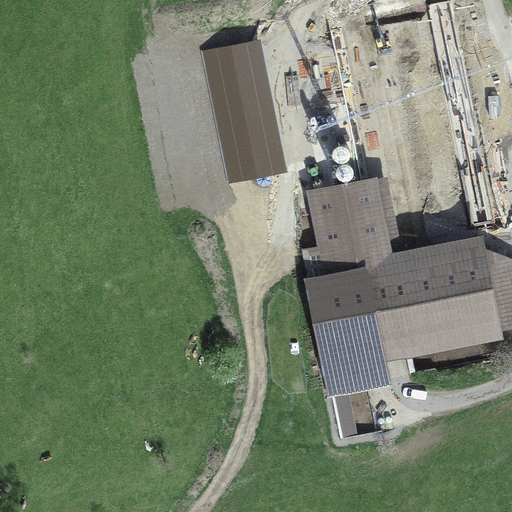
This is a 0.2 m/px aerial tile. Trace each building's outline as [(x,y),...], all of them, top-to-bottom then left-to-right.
[(454,193),(497,46),(414,22),(371,170),(431,187),(423,214),(475,229),(483,201),(454,193)] [(389,265),(372,181),(313,193),(330,277),(389,265)] [(330,277),(309,281),(332,393),(349,389),(387,381),(387,379),(381,349),(405,344),(426,340),(428,350),(476,340),(475,331),(511,323),(511,264),(486,270),(481,246),(389,265),(330,277)] [(411,374),(405,344),(381,349),(387,379),(411,374)] [(341,439),(358,436),(349,389),(332,393),(341,439)]
